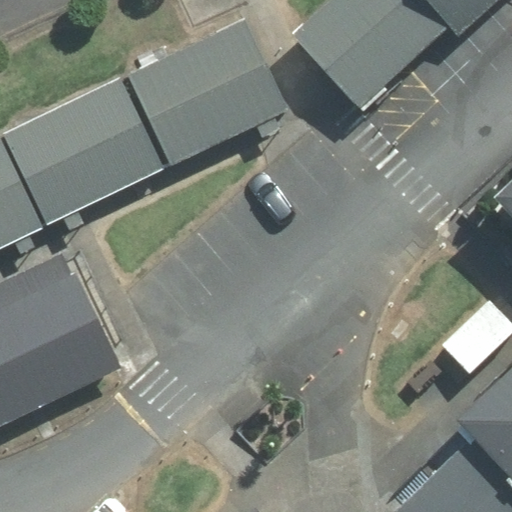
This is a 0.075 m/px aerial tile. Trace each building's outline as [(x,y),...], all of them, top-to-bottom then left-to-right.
[(320,0),(279,38),(354,121),(487,0),(320,0)] [(0,259),(277,128),(234,39),(0,150),(0,259)] [(511,227),(511,182),(489,205),(511,227)] [(0,431),(122,372),(76,278),(0,314),(0,431)] [(511,511),(511,350),(432,426),(455,450),(389,511),(511,511)]
